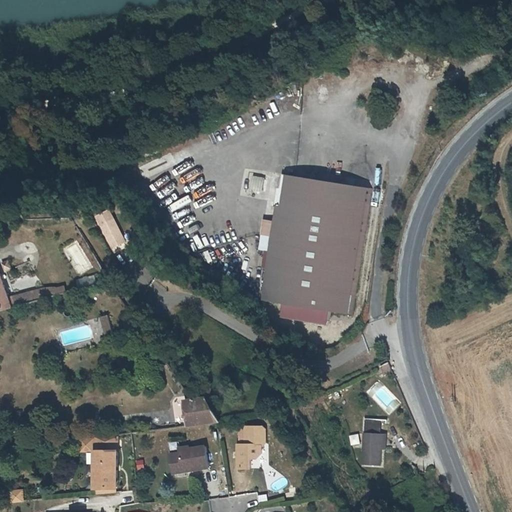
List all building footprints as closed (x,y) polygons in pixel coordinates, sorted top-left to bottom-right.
[(370,187),(281,174),(262,299),(283,302),(281,314),(330,322),(332,310),(351,313),(370,187)] [(247,190),(261,192),(264,178),(251,175),(247,190)] [(119,213),(104,220),(118,251),(133,245),(119,213)] [(16,273),(8,275),(11,283),(18,281),(16,273)] [(0,320),(55,309),(51,298),(22,305),(23,307),(15,308),(2,275),(0,275),(0,320)] [(91,276),(74,278),(75,287),(92,285),(91,276)] [(98,317),(103,335),(110,333),(105,315),(98,317)] [(388,361),(379,364),(383,373),(392,370),(388,361)] [(213,406),(190,407),(192,425),(218,422),(221,421),(213,406)] [(366,430),(380,431),(381,422),(367,421),(366,430)] [(247,444),(239,444),(238,467),(251,467),(251,457),(257,457),(262,453),(262,445),(264,445),(266,443),(267,429),(265,427),(247,427),(247,444)] [(389,432),(369,430),(366,461),(385,463),(389,432)] [(362,447),(362,434),(352,434),(352,447),(362,447)] [(112,437),(98,440),(98,493),(114,492),(112,437)] [(184,452),(174,453),(178,472),(188,470),(187,465),(196,464),(197,469),(213,466),(209,445),(193,448),(193,446),(183,447),(184,452)] [(135,461),(137,470),(144,469),(142,460),(135,461)] [(199,493),(197,479),(189,480),(192,495),(199,493)] [(15,491),(16,502),(26,501),(26,491),(15,491)] [(174,510),(174,502),(161,502),(161,511),(174,510)]
